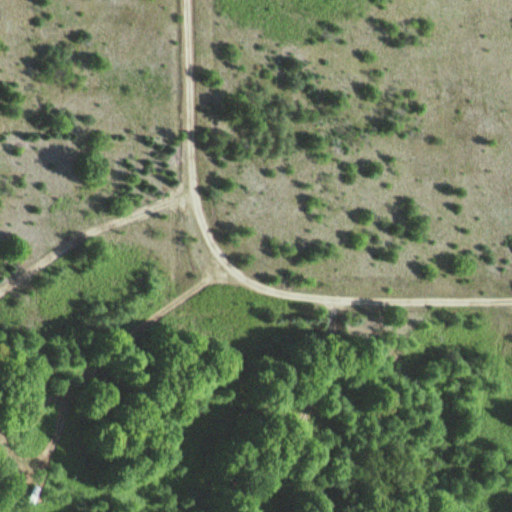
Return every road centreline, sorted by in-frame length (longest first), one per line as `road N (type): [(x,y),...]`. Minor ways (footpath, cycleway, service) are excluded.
road 1 (track): [(183,0),(191,301),(511,304)]
road 2 (track): [(329,303),(333,511)]
